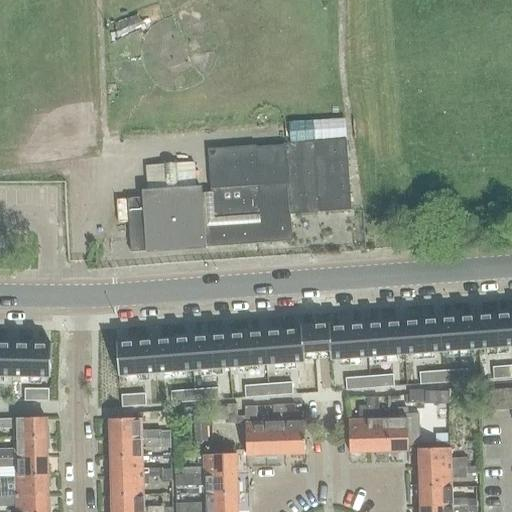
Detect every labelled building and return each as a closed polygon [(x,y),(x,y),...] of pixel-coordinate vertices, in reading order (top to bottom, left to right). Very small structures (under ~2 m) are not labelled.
[(0,0),(0,5),(24,11),(26,0),(0,0)] [(267,1),(266,9),(278,10),(279,2),(267,1)] [(0,5),(0,24),(20,29),(21,23),(24,11),(0,5)] [(244,18),(243,26),(255,27),(256,19),(244,18)] [(255,27),(255,36),(293,38),(294,21),(256,19),(255,27)] [(20,29),(18,35),(26,37),(29,25),(21,23),(20,29)] [(0,24),(0,43),(16,47),(18,35),(20,29),(0,24)] [(29,25),(26,37),(33,39),(36,27),(29,25)] [(254,47),(254,53),(292,55),(293,38),(255,36),(254,47)] [(0,43),(0,61),(11,65),(13,58),(16,47),(0,43)] [(239,47),(238,59),(246,59),(247,47),(239,47)] [(247,47),(246,59),(254,59),(254,53),(254,47),(247,47)] [(254,59),(253,70),(292,72),(292,55),(254,53),(254,59)] [(11,65),(10,70),(18,72),(20,60),(13,58),(11,65)] [(20,60),(18,72),(25,74),(28,62),(20,60)] [(0,61),(0,80),(7,82),(10,70),(11,65),(0,61)] [(253,81),(252,87),(291,89),(292,72),(253,70),(253,81)] [(237,80),(236,92),(244,93),(245,81),(237,80)] [(245,81),(244,93),(252,93),(252,87),(253,81),(245,81)] [(252,93),(251,104),(290,106),(291,89),(252,87),(252,93)] [(3,100),(2,105),(10,107),(12,95),(5,93),(3,100)] [(12,95),(10,107),(17,109),(20,97),(12,95)] [(251,114),(251,121),(289,123),(290,106),(251,104),(251,114)] [(235,114),(235,126),(242,126),(243,114),(235,114)] [(243,114),(242,126),(250,126),(251,121),(251,114),(243,114)] [(7,120),(5,131),(12,133),(15,121),(7,120)] [(250,126),(250,138),(288,140),(289,123),(251,121),(250,126)] [(249,148),(249,155),(287,157),(288,140),(250,138),(249,148)] [(233,147),(233,159),(241,160),(241,148),(233,147)] [(241,148),(241,160),(248,160),(249,155),(249,148),(241,148)] [(248,160),(248,172),(255,172),(263,172),(271,173),(278,173),(286,174),(287,157),(249,155),(248,160)] [(0,167),(0,169),(0,205),(9,208),(17,171),(0,167)] [(17,171),(9,208),(25,211),(33,175),(17,171)] [(232,171),(231,183),(239,183),(240,171),(232,171)] [(240,171),(239,183),(247,184),(247,172),(240,171)] [(247,172),(247,184),(254,184),(255,172),(248,172),(247,172)] [(255,172),(254,184),(262,184),(263,172),(255,172)] [(263,172),(262,184),(270,185),(271,173),(263,172)] [(271,173),(270,185),(278,185),(278,173),(271,173)] [(278,173),(278,185),(285,186),(286,174),(278,173)] [(33,175),(25,211),(42,215),(50,179),(33,175)] [(98,178),(95,189),(99,190),(103,191),(106,179),(98,178)] [(50,179),(42,215),(58,219),(66,183),(50,179)] [(66,183),(58,219),(75,223),(83,187),(66,183)] [(83,187),(75,223),(91,227),(99,190),(95,189),(83,187)] [(147,189),(144,201),(149,202),(152,203),(155,191),(147,189)] [(99,190),(91,227),(108,230),(116,194),(103,191),(99,190)] [(116,194),(108,230),(124,234),(132,198),(116,194)] [(266,195),(258,195),(258,207),(263,207),(266,207),(266,195)] [(132,198),(124,234),(141,238),(149,202),(144,201),(132,198)] [(215,198),(207,199),(208,211),(211,211),(216,210),(215,198)] [(149,202),(141,238),(157,242),(165,206),(152,203),(149,202)] [(266,207),(263,207),(265,244),(283,243),(280,206),(266,207)] [(258,207),(246,208),(248,246),(265,244),(263,207),(258,207)] [(246,208),(229,209),(231,247),(248,246),(246,208)] [(216,210),(211,211),(214,248),(231,247),(229,209),(216,210)] [(208,211),(194,212),(197,249),(214,248),(211,211),(208,211)] [(511,313),(477,316),(479,350),(511,347),(511,313)] [(477,316),(440,319),(443,353),(479,350),(477,316)] [(440,319),(404,322),(406,355),(443,353),(440,319)] [(404,322),(367,325),(369,358),(406,355),(404,322)] [(300,330),(299,330),(301,356),(315,355),(322,354),(329,354),(327,324),(313,325),(300,326),(300,330)] [(327,324),(329,354),(330,361),(332,361),(369,358),(367,325),(329,327),(329,324),(327,324)] [(299,330),(262,332),(265,366),(301,363),(301,356),(299,330)] [(262,332),(226,335),(228,369),(265,366),(262,332)] [(226,335),(189,338),(191,371),(228,369),(226,335)] [(189,338),(152,341),(155,374),(191,371),(189,338)] [(152,341),(116,343),(118,377),(155,374),(152,341)] [(0,343),(0,377),(12,377),(12,344),(0,343)] [(12,344),(12,377),(50,378),(51,345),(12,344)] [(500,367),(492,368),(493,380),(501,379),(500,367)] [(508,367),(500,367),(501,379),(509,379),(508,367)] [(459,370),(451,371),(452,383),(459,382),(459,370)] [(467,370),(459,370),(459,382),(468,382),(467,370)] [(451,371),(443,372),(444,384),(452,383),(451,371)] [(435,372),(427,373),(428,385),(436,384),(435,372)] [(443,372),(435,372),(436,384),(444,384),(443,372)] [(427,373),(419,373),(420,385),(428,385),(427,373)] [(393,375),(385,376),(386,388),(394,387),(393,375)] [(385,376),(377,377),(378,389),(386,388),(385,376)] [(369,377),(361,378),(362,390),(370,389),(369,377)] [(377,377),(369,377),(370,389),(378,389),(377,377)] [(353,378),(345,379),(346,391),(354,390),(353,378)] [(361,378),(353,378),(354,390),(362,390),(361,378)] [(292,383),(284,384),(285,396),(293,395),(292,383)] [(276,384),(268,385),(269,397),(277,396),(276,384)] [(284,384),(276,384),(277,396),(285,396),(284,384)] [(260,385),(252,386),(253,398),(261,397),(260,385)] [(268,385),(260,385),(261,397),(269,397),(268,385)] [(252,386),(244,387),(245,399),(253,398),(252,386)] [(218,388),(210,389),(211,401),(219,400),(218,388)] [(24,389),(24,401),(32,402),(32,389),(24,389)] [(32,389),(32,402),(40,402),(40,389),(32,389)] [(40,389),(40,402),(48,402),(48,390),(40,389)] [(210,389),(202,390),(203,402),(211,401),(210,389)] [(194,390),(186,391),(187,403),(195,402),(194,390)] [(202,390),(194,390),(195,402),(203,402),(202,390)] [(493,401),(501,401),(500,390),(492,391),(493,401)] [(501,401),(509,400),(508,390),(500,390),(501,401)] [(186,391),(178,392),(179,404),(187,403),(186,391)] [(493,401),(492,391),(484,392),(485,402),(493,401)] [(178,392),(170,392),(171,404),(179,404),(178,392)] [(449,392),(424,392),(424,398),(424,404),(448,404),(449,392)] [(145,394),(137,395),(138,407),(146,406),(145,394)] [(129,395),(121,396),(122,408),(130,407),(129,395)] [(137,395),(129,395),(130,407),(138,407),(137,395)] [(367,398),(367,399),(359,400),(359,407),(367,406),(369,454),(369,452),(374,452),(374,454),(388,453),(387,419),(379,419),(378,398),(367,398)] [(509,400),(501,401),(502,411),(510,410),(509,400)] [(494,411),(493,401),(485,402),(486,412),(494,411)] [(501,401),(493,401),(494,411),(502,411),(501,401)] [(245,424),(246,451),(246,455),(252,455),(252,457),(266,457),(265,423),(256,423),(256,407),(244,407),(244,417),(237,417),(237,405),(226,405),(227,424),(245,424)] [(276,422),(265,423),(266,457),(281,456),(281,454),(285,454),(283,405),(275,406),(275,415),(276,417),(276,422)] [(304,421),(303,422),(295,422),(294,405),(283,405),(285,454),(285,456),(287,456),(287,454),(291,454),(291,456),(305,455),(304,421)] [(367,406),(359,407),(360,420),(348,420),(349,454),(364,454),(364,452),(368,452),(368,454),(369,454),(367,406)] [(419,415),(406,415),(406,409),(398,409),(398,419),(387,419),(388,453),(402,453),(402,451),(408,451),(408,446),(420,445),(419,415)] [(205,410),(193,410),(195,441),(206,440),(205,410)] [(46,418),(36,418),(0,419),(0,429),(13,429),(14,439),(48,438),(48,424),(46,424),(46,418)] [(108,420),(108,435),(110,434),(110,439),(108,439),(108,440),(160,438),(160,432),(160,431),(146,431),(146,428),(142,428),(142,419),(108,420)] [(170,432),(160,432),(160,438),(160,440),(170,440),(170,438),(170,432)] [(0,450),(0,459),(49,457),(47,457),(47,452),(49,452),(48,438),(14,439),(14,450),(0,450)] [(108,445),(109,459),(143,458),(143,449),(161,449),(160,438),(108,440),(110,440),(111,445),(108,445)] [(170,440),(160,440),(161,449),(170,448),(170,440)] [(210,455),(227,455),(234,455),(234,447),(210,447),(210,455)] [(417,469),(465,468),(475,468),(479,468),(479,462),(466,462),(466,458),(451,459),(451,449),(417,450),(417,464),(419,464),(419,469),(417,469)] [(210,455),(203,456),(203,468),(184,469),(184,470),(184,476),(237,474),(235,474),(235,469),(237,469),(237,455),(234,455),(227,455),(210,455)] [(0,468),(15,468),(15,478),(49,476),(49,462),(47,462),(47,458),(49,458),(49,457),(0,459),(0,468)] [(109,477),(109,478),(148,477),(161,477),(161,470),(161,469),(148,470),(148,469),(143,469),(143,458),(109,459),(109,473),(111,473),(111,477),(109,477)] [(451,480),(466,479),(466,475),(465,468),(417,469),(417,470),(419,470),(419,474),(417,474),(418,489),(452,488),(451,480)] [(184,476),(175,477),(175,483),(184,482),(185,484),(204,483),(204,495),(238,494),(238,479),(236,479),(235,475),(237,475),(237,474),(184,476)] [(0,497),(10,497),(50,496),(50,495),(48,495),(48,491),(50,491),(49,476),(15,478),(15,486),(0,486),(0,497)] [(110,497),(144,496),(144,485),(148,485),(148,477),(109,478),(109,479),(111,479),(111,483),(109,483),(110,497)] [(418,507),(418,508),(467,507),(467,501),(467,499),(452,499),(452,488),(418,489),(418,503),(420,503),(420,507),(418,507)] [(204,495),(204,503),(176,504),(175,511),(236,511),(236,508),(238,508),(238,494),(204,495)] [(50,496),(10,497),(0,497),(0,508),(16,508),(15,511),(50,511),(50,501),(48,501),(48,496),(50,496)] [(148,504),(144,504),(144,496),(110,497),(110,511),(112,511),(162,511),(162,509),(162,508),(148,508),(148,504)]
